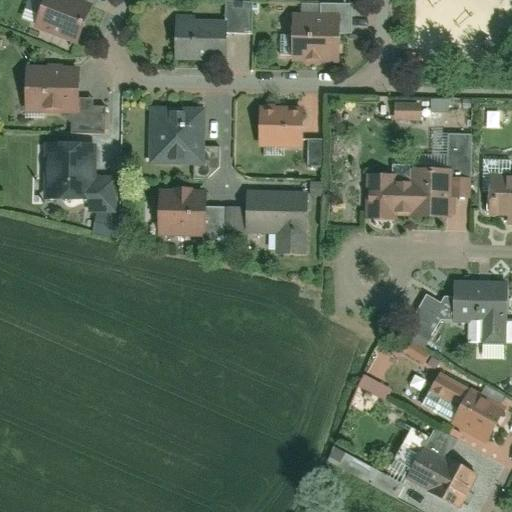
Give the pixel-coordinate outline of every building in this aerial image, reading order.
[(37,0),(28,29),(88,48),(101,8),(76,0),(37,0)] [(217,25),(153,24),(152,60),(225,61),(225,34),(250,35),(251,5),(217,4),(217,25)] [(293,18),(292,66),(340,67),(340,42),(354,42),(354,19),(355,19),(355,5),(341,5),(300,5),(300,18),(293,18)] [(76,114),(76,70),(21,70),(21,114),(76,114)] [(393,103),(394,122),(422,122),(422,103),(393,103)] [(208,110),(150,108),(148,168),(206,170),(208,110)] [(310,109),(259,109),(258,148),(310,149),(310,109)] [(99,145),(44,145),(44,204),(99,204),(99,145)] [(444,170),(409,170),(409,189),(383,189),(382,176),(364,176),(364,220),(382,220),(382,208),(409,208),(410,221),(444,220),(444,170)] [(511,179),(486,180),(486,225),(511,224),(511,179)] [(309,187),(248,189),(249,236),(274,236),(275,256),(306,255),(305,235),(310,234),(309,187)] [(222,192),(157,188),(153,237),(219,242),(222,192)] [(88,235),(111,236),(111,215),(88,214),(88,235)] [(506,322),(507,288),(449,285),(447,319),(506,322)] [(508,339),(488,339),(488,360),(508,360),(508,339)] [(420,364),(424,353),(401,345),(397,356),(420,364)] [(357,376),(351,388),(378,401),(384,389),(357,376)] [(461,411),(470,394),(438,377),(429,394),(461,411)] [(452,429),(490,448),(508,413),(470,394),(461,411),(452,429)] [(406,485),(457,511),(460,511),(478,480),(423,452),(406,485)]
